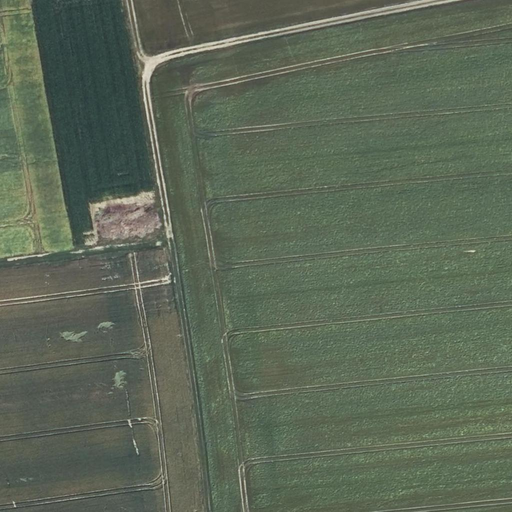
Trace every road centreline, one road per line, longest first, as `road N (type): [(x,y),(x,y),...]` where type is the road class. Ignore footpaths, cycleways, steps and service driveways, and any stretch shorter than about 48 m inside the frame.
road 1 (track): [(206,511),(144,58),(439,0)]
road 2 (track): [(171,243),(0,267)]
